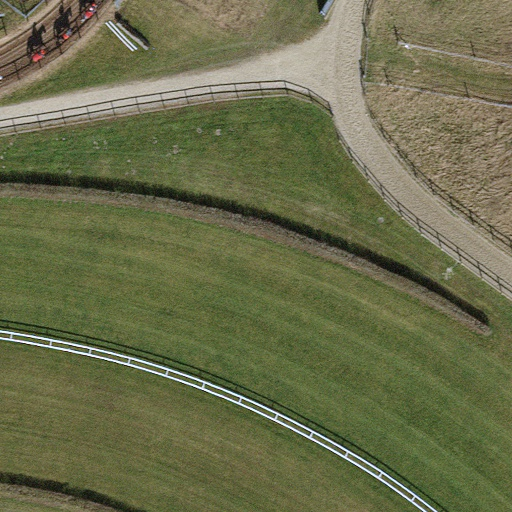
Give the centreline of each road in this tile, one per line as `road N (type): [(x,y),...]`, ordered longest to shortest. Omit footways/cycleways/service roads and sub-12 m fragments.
road 1 (track): [(0,122),(339,67)]
road 2 (track): [(353,0),(339,67),(358,131),(380,166)]
road 3 (track): [(413,197),(511,272)]
